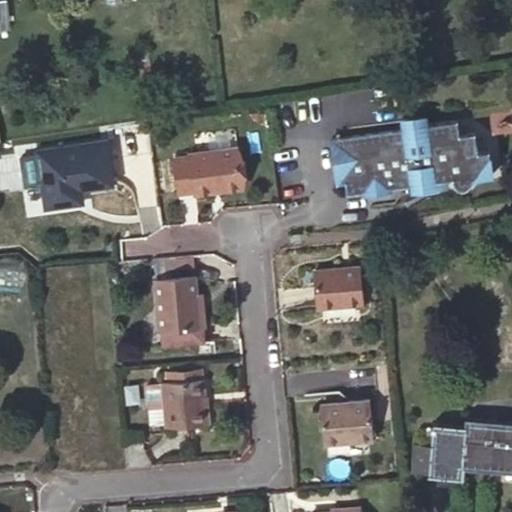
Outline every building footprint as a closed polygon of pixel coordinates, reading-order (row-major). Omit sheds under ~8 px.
[(406,129),(334,139),(337,166),(354,164),(481,144),(479,132),(464,134),(463,121),(432,125),(430,115),(405,119),(406,129)] [(101,138),(40,147),(42,168),(71,164),(105,159),(101,138)] [(354,164),(337,166),(340,185),(350,183),(351,195),(368,193),(369,197),(395,193),(395,189),(417,186),(418,193),(452,188),(451,181),(457,180),(457,182),(458,185),(460,187),(461,189),(463,190),(465,191),(467,191),(469,190),(471,189),(473,187),(476,184),(478,182),(482,178),(497,176),(494,151),(482,152),(481,144),(354,164)] [(40,147),(31,148),(35,169),(42,168),(40,147)] [(234,185),(230,147),(182,154),(182,156),(166,158),(171,193),(187,191),(187,195),(206,193),(206,189),(234,185)] [(47,204),(70,200),(68,187),(77,186),(109,181),(105,159),(71,164),(42,168),(47,204)] [(41,205),(47,204),(42,168),(35,169),(41,205)] [(79,198),(77,186),(68,187),(70,200),(79,198)] [(308,259),(311,296),(356,291),(352,255),(308,259)] [(187,256),(166,258),(167,266),(188,264),(187,256)] [(149,280),(156,345),(201,340),(197,305),(192,305),(190,293),(189,275),(149,280)] [(196,368),(174,370),(174,379),(197,377),(196,368)] [(174,370),(157,371),(158,381),(174,379),(174,370)] [(160,405),(162,426),(203,422),(202,405),(199,406),(198,393),(197,377),(174,379),(158,381),(160,405)] [(158,381),(142,382),(144,406),(160,405),(158,381)] [(315,402),(319,443),(369,438),(365,397),(315,402)] [(511,418),(470,415),(469,425),(437,423),(436,436),(417,435),(415,470),(433,471),(433,474),(466,476),(467,465),(511,469),(511,418)]
